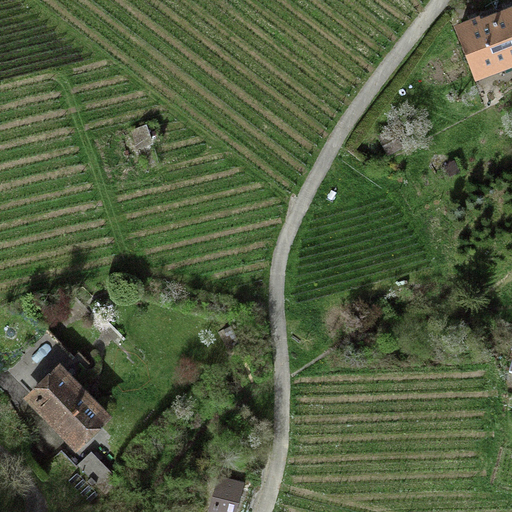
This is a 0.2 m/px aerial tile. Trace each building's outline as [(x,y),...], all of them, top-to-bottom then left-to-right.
[(511,7),(460,27),(481,80),(511,67),(511,7)] [(404,147),(395,129),(380,136),(389,154),(404,147)] [(64,365),(28,400),(79,453),(115,418),(64,365)] [(77,467),(100,490),(114,476),(92,453),(77,467)] [(239,511),(247,484),(220,477),(212,510),(221,511),(239,511)]
